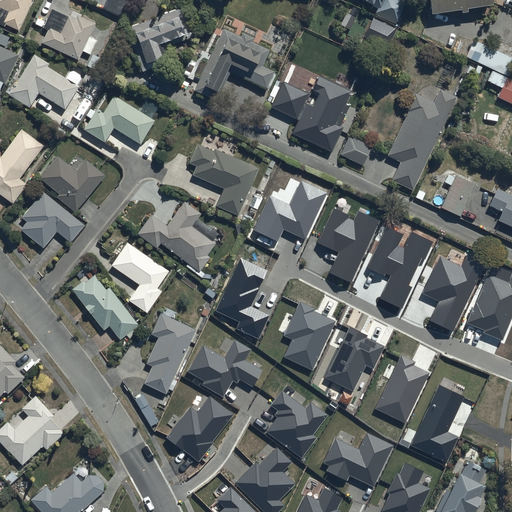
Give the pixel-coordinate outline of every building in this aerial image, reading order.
[(0,0),(0,29),(10,35),(12,31),(18,33),(33,0),(0,0)] [(354,0),(364,4),(363,7),(370,11),(371,9),(377,12),(375,16),(395,26),(404,6),(391,0),(354,0)] [(426,0),(429,20),(459,16),(459,18),(467,17),(467,15),(491,12),(489,0),(426,0)] [(41,47),(78,63),(82,53),(90,57),(96,42),(89,39),(95,26),(77,18),(76,22),(51,11),(42,30),(47,33),(41,47)] [(193,38),(181,11),(125,32),(142,74),(167,63),(162,51),(193,38)] [(387,52),(396,31),(372,20),(362,41),(387,52)] [(240,39),(223,32),(194,93),(213,101),(214,98),(217,99),(227,75),(266,92),(274,74),(262,69),(269,53),(251,45),(253,41),(241,36),(240,39)] [(511,67),(511,61),(471,43),(464,60),(507,80),(511,67)] [(0,91),(3,86),(4,86),(19,57),(0,48),(0,91)] [(49,66),(34,57),(9,96),(30,110),(39,96),(64,112),(78,89),(77,88),(82,80),(70,73),(65,80),(47,69),(49,66)] [(506,80),(491,74),(486,84),(501,91),(497,100),(511,107),(511,85),(505,83),(506,80)] [(281,83),(269,109),(297,122),(290,136),(330,155),(342,130),(339,128),(348,108),(344,107),(350,94),(319,79),(312,93),(317,96),(312,109),(303,105),(307,95),(281,83)] [(432,104),(413,95),(404,114),(408,116),(387,158),(400,165),(391,183),(411,193),(457,101),(438,92),(432,104)] [(146,101),(139,112),(114,97),(102,116),(96,112),(84,132),(105,145),(114,131),(140,147),(155,122),(151,120),(158,108),(146,101)] [(21,132),(0,160),(0,159),(0,197),(12,206),(27,186),(19,181),(43,149),(21,132)] [(349,137),(340,157),(362,168),(371,148),(349,137)] [(224,190),(216,209),(236,218),(257,169),(214,151),(213,155),(197,148),(189,166),(196,169),(193,177),(224,190)] [(86,162),(76,174),(57,158),(39,180),(59,197),(57,200),(75,215),(105,178),(86,162)] [(455,178),(439,210),(459,220),(474,187),(455,178)] [(328,192),(301,180),(289,205),(270,196),(254,230),(278,241),(283,229),(306,239),(328,192)] [(511,199),(496,192),(488,209),(501,215),(497,224),(511,231),(511,199)] [(26,223),(20,232),(43,250),(56,234),(71,245),(85,228),(42,195),(22,220),(26,223)] [(167,228),(151,217),(137,237),(156,251),(159,246),(198,275),(209,260),(207,258),(215,246),(207,240),(213,232),(197,221),(201,215),(185,204),(167,228)] [(350,215),(333,208),(317,243),(339,253),(330,273),(351,282),(380,221),(358,211),(354,221),(348,218),(350,215)] [(403,234),(386,226),(366,268),(384,277),(386,273),(390,275),(379,298),(402,309),(413,287),(408,285),(421,257),(425,259),(432,242),(412,232),(404,249),(398,246),(403,234)] [(168,274),(127,245),(112,267),(139,286),(128,303),(146,316),(161,294),(157,291),(168,274)] [(486,265),(467,256),(461,267),(440,257),(422,294),(439,301),(430,321),(454,332),(486,265)] [(267,270),(241,258),(216,311),(239,322),(236,329),(258,339),(269,315),(250,306),(267,270)] [(511,274),(508,283),(487,274),(466,323),(485,331),(484,333),(503,341),(511,317),(511,274)] [(137,328),(109,290),(106,292),(95,277),(84,286),(82,283),(72,291),(103,332),(109,329),(119,342),(137,328)] [(315,309),(300,302),(284,335),(293,339),(284,357),(312,370),(336,321),(314,310),(315,309)] [(140,395),(161,405),(165,397),(168,392),(172,394),(177,383),(173,381),(196,332),(161,315),(150,337),(158,340),(146,366),(152,368),(140,395)] [(367,335),(350,327),(325,378),(353,392),(366,366),(374,370),(385,347),(366,338),(367,335)] [(251,350),(234,340),(224,358),(202,345),(187,371),(204,382),(202,385),(223,397),(233,381),(237,384),(239,380),(253,388),(263,371),(244,360),(251,350)] [(0,393),(5,388),(8,391),(24,374),(13,362),(16,359),(0,342),(0,393)] [(415,362),(401,355),(375,409),(405,423),(429,373),(414,365),(415,362)] [(465,397),(439,385),(410,445),(447,463),(460,437),(448,432),(465,397)] [(306,409),(282,391),(271,406),(278,411),(274,415),(277,417),(266,432),(302,458),(317,438),(313,434),(328,415),(311,402),(306,409)] [(7,419),(0,425),(0,438),(22,462),(43,443),(46,446),(64,430),(52,416),(55,413),(36,392),(22,405),(28,412),(13,426),(7,419)] [(233,414),(210,396),(197,413),(190,408),(167,437),(199,462),(214,443),(212,442),(233,414)] [(158,423),(142,397),(135,401),(151,428),(158,423)] [(359,449),(335,438),(323,463),(329,466),(327,471),(347,481),(350,476),(374,487),(394,446),(367,433),(359,449)] [(292,462),(277,447),(259,465),(255,462),(235,483),(264,511),(278,511),(285,506),(279,500),(295,484),(282,472),(292,462)] [(487,453),(486,453),(486,454),(485,454),(484,455),(484,456),(483,456),(483,457),(483,458),(483,459),(483,460),(483,461),(483,462),(484,463),(485,464),(486,464),(486,465),(487,465),(488,465),(489,465),(490,465),(491,465),(491,464),(492,464),(493,464),(493,463),(494,462),(494,461),(495,460),(495,459),(495,458),(494,457),(494,456),(494,455),(493,455),(492,454),(491,454),(491,453),(490,453),(489,453),(488,453),(487,453)] [(445,511),(482,511),(473,507),(481,491),(477,489),(483,478),(481,477),(486,467),(468,457),(462,468),(459,467),(448,488),(446,487),(435,507),(445,511)] [(420,511),(431,489),(419,483),(424,472),(405,463),(399,474),(396,473),(387,493),(390,494),(382,511),(420,511)] [(46,482),(31,497),(44,511),(77,511),(104,488),(104,479),(99,472),(89,472),(81,479),(74,470),(53,489),(46,482)] [(256,511),(230,486),(217,500),(225,508),(220,511),(256,511)] [(342,498),(323,489),(318,501),(306,495),(297,511),(339,511),(340,511),(337,509),(342,498)]
